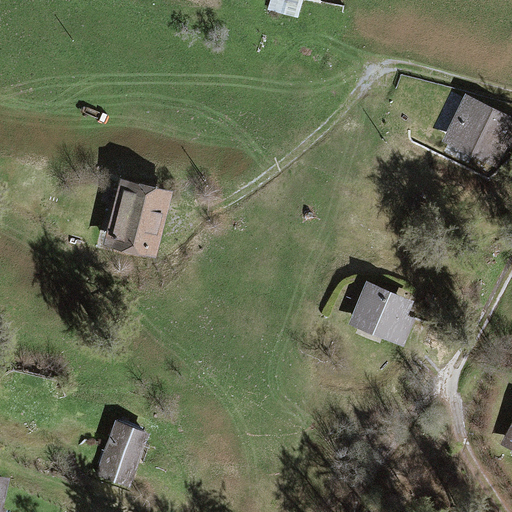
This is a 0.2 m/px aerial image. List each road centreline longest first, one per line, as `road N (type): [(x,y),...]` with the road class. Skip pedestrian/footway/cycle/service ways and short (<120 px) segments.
road 1 (track): [(511,92),(386,66),(291,159),(217,209)]
road 2 (track): [(454,376),(418,435),(412,463),(380,483),(362,511)]
road 3 (track): [(511,509),(456,431),(454,376)]
road 4 (track): [(454,376),(511,268)]
